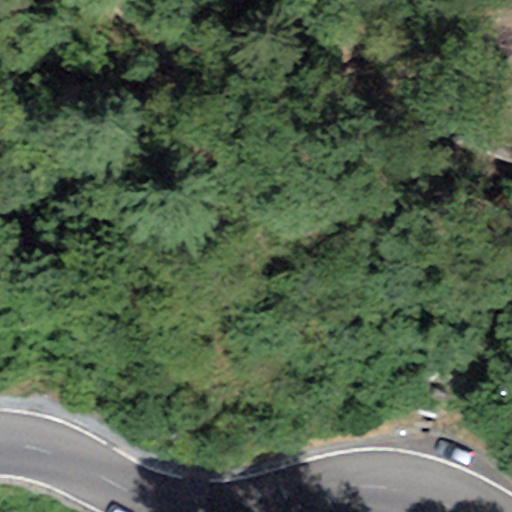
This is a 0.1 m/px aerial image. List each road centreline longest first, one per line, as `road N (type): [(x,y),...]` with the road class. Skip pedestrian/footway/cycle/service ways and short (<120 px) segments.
road 1 (tertiary): [(456,511),(389,486),(354,484),(225,511)]
road 2 (tertiary): [(217,511),(161,506),(60,457),(0,443)]
